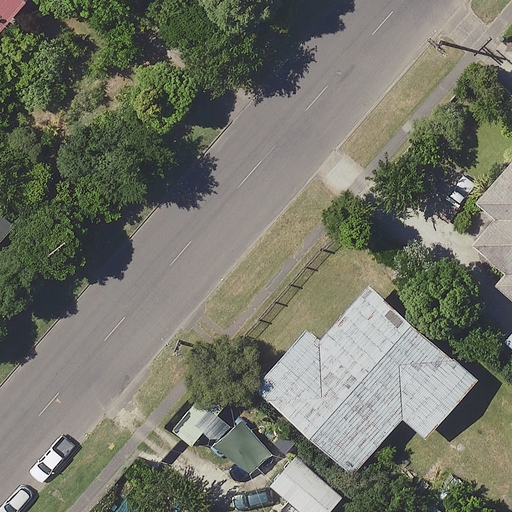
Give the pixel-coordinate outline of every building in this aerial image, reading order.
[(0,0),(0,38),(29,6),(22,0),(0,0)] [(511,301),(511,166),(479,204),(497,220),(473,248),(505,275),(495,287),(511,301)] [(0,246),(17,228),(0,212),(0,246)] [(426,441),(480,381),(373,284),(322,340),(310,329),(257,388),(355,476),(405,421),(426,441)] [(336,511),(347,501),(298,457),(272,486),(301,511),(336,511)] [(443,511),(434,503),(426,511),(443,511)]
